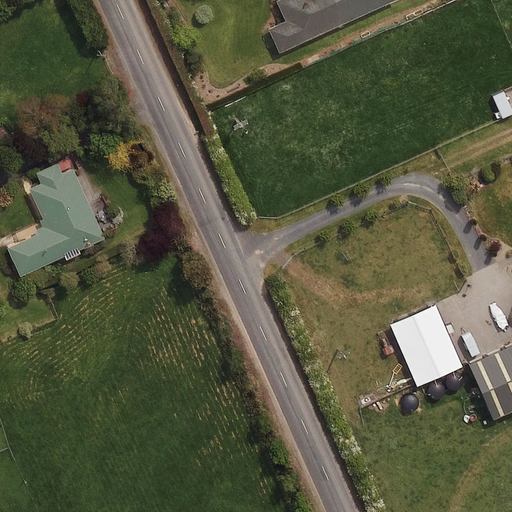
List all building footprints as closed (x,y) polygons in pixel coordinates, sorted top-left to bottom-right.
[(384,0),(276,0),(283,16),(267,24),(278,48),(384,0)] [(511,110),(503,87),(492,92),(501,115),(511,110)] [(17,272),(103,235),(71,160),(59,165),(55,156),(34,165),(40,180),(28,187),(41,212),(39,218),(42,225),(4,241),(17,272)] [(459,362),(433,302),(389,321),(416,381),(459,362)] [(511,404),(511,339),(467,358),(491,413),(511,404)]
